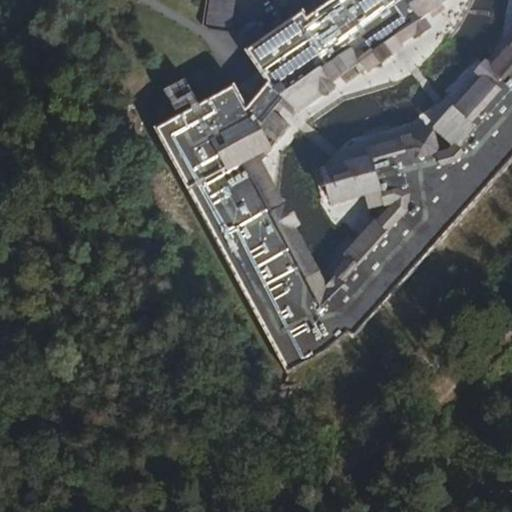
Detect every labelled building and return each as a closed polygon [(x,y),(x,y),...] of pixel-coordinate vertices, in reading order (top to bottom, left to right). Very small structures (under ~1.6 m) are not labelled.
[(258,24),(236,39),(263,78),(273,92),(287,104),(298,113),(334,89),(331,84),(361,63),(368,73),(390,58),(388,55),(425,29),(418,18),(429,11),(440,3),(444,0),(511,0),(511,50),(493,70),(485,79),(440,132),(443,135),(435,144),(433,134),(369,152),(371,160),(381,195),(402,189),(406,202),(327,290),(308,300),(273,235),(280,231),(262,199),(246,207),(194,111),(200,108),(210,129),(220,124),(263,160),(290,127),(277,116),(253,96),(250,99),(247,97),(235,86),(200,105),(178,117),(155,129),(287,372),(328,349),(364,320),(392,297),(397,290),(511,162),(511,0),(336,0),(291,32),(287,26),(269,38),(258,24)] [(323,0),(287,26),(291,32),(336,0),(323,0)] [(440,3),(429,11),(433,18),(445,10),(440,3)] [(478,73),(485,79),(493,70),(486,64),(478,73)] [(250,99),(253,96),(277,116),(287,104),(273,92),(263,78),(255,88),(247,97),(250,99)] [(165,92),(178,117),(200,105),(186,80),(165,92)] [(200,108),(194,111),(246,207),(262,199),(280,231),(273,235),(308,300),(327,290),(406,202),(402,189),(381,195),(371,160),(362,163),(370,193),(366,194),(370,208),(385,204),(385,207),(396,203),(346,257),(350,261),(326,287),(311,260),(280,201),(260,163),(263,160),(220,124),(210,129),(200,108)] [(370,193),(362,163),(324,173),(332,203),(366,194),(370,193)]
